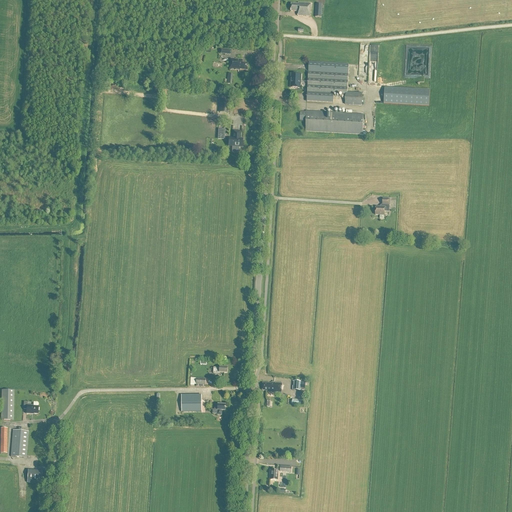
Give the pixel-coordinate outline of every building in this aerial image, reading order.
[(298,12),(298,16),(310,17),(311,4),(298,3),(298,5),(291,4),(291,12),(298,12)] [(241,72),(241,71),(247,71),(248,65),(242,64),(243,61),(230,60),(230,71),(241,72)] [(349,65),(309,62),(307,102),(333,103),(334,95),(346,96),(346,93),(347,93),(349,65)] [(291,74),(290,88),(300,89),(301,75),(291,74)] [(384,88),(384,104),(428,107),(429,91),(384,88)] [(346,93),(346,96),(345,105),(361,106),(362,94),(347,93),(346,93)] [(220,101),(219,113),(228,114),(229,101),(220,101)] [(362,135),(363,115),(306,112),(306,122),(305,132),(362,135)] [(232,139),(232,147),(242,148),(242,140),(238,140),(238,137),(240,137),(240,132),(233,132),(233,139),(232,139)] [(390,206),(390,200),(383,199),(383,206),(381,207),(376,207),(376,215),(384,216),(385,212),(389,212),(390,206)] [(294,382),(294,386),(293,386),(292,391),(301,392),(301,382),(294,382)] [(268,392),(281,393),(282,384),(271,383),(271,384),(263,384),(263,391),(268,391),(268,392)] [(2,391),(1,421),(13,421),(14,391),(2,391)] [(201,395),(181,396),(182,413),(202,412),(201,395)] [(34,403),(33,406),(27,406),(27,403),(24,403),(23,410),(27,410),(26,414),(31,415),(31,414),(38,415),(38,407),(38,404),(37,403),(34,403)] [(213,410),(213,414),(218,414),(218,415),(222,416),(222,411),(225,411),(226,406),(218,405),(218,406),(216,406),(216,405),(215,405),(215,410),(213,410)] [(39,457),(40,453),(40,451),(42,451),(43,436),(42,436),(42,431),(32,430),(32,436),(30,435),(29,450),(27,450),(28,432),(13,431),(11,457),(26,458),(26,456),(39,457)] [(41,484),(42,471),(28,470),(27,483),(41,484)]
